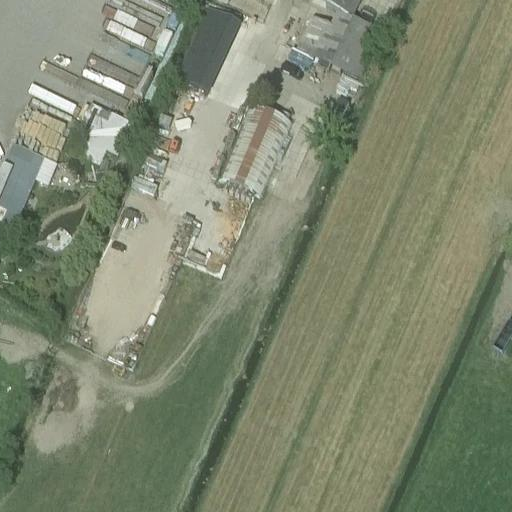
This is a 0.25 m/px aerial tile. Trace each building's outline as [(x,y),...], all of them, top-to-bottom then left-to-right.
[(232,0),(210,0),(210,1),(228,9),(232,0)] [(305,0),(338,15),(331,29),(313,21),(297,54),(360,84),(385,32),(377,28),(374,33),(353,23),(363,0),(305,0)] [(208,99),(239,28),(207,14),(176,84),(208,99)] [(121,158),(133,125),(118,120),(123,106),(72,87),(68,97),(38,86),(29,111),(90,133),(81,158),(103,166),(107,153),(121,158)] [(248,108),(217,183),(260,201),(290,125),(248,108)] [(0,138),(0,141),(9,144),(15,123),(5,120),(0,138)]
